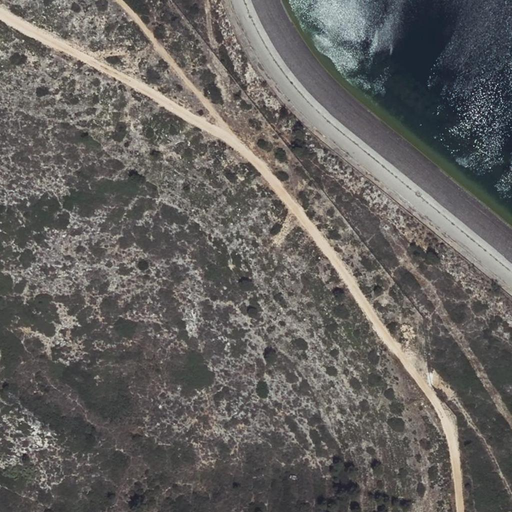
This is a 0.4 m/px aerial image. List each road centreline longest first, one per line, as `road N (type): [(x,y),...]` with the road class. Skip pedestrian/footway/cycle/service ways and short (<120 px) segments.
road 1 (track): [(459,511),(440,407),(328,249),(235,144)]
road 2 (track): [(0,10),(235,144)]
road 3 (track): [(235,144),(206,99),(117,0)]
